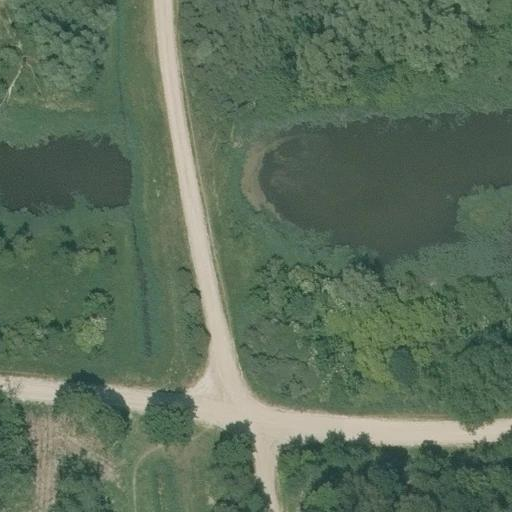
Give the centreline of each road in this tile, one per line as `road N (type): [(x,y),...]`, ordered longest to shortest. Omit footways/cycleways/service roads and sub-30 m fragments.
road 1 (track): [(0,388),(425,440),(511,434)]
road 2 (track): [(165,0),(178,163),(244,415)]
